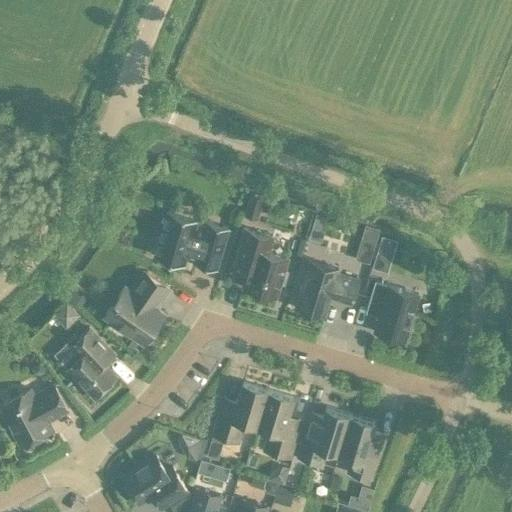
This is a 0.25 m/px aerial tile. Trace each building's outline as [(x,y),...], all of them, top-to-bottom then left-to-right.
[(258,221),(264,201),(250,197),(244,217),(258,221)] [(216,271),(220,257),(229,229),(207,222),(206,228),(196,225),(198,219),(191,217),(192,213),(177,208),(176,212),(169,210),(155,256),(184,265),(186,258),(196,261),(195,264),(216,271)] [(366,223),(355,259),(369,263),(380,227),(366,223)] [(245,230),(237,259),(232,272),(247,276),(244,288),(276,298),(281,284),(284,285),(288,273),(285,272),(288,260),(269,254),(273,238),(245,230)] [(296,308),(325,316),(331,297),(352,304),(359,281),(338,274),(339,270),(310,262),(296,308)] [(145,273),(132,292),(125,288),(105,316),(144,343),(146,340),(149,342),(157,332),(153,330),(164,315),(153,307),(157,302),(158,303),(168,289),(145,273)] [(405,341),(419,296),(375,283),(368,308),(381,313),(375,332),(405,341)] [(80,317),(67,303),(53,316),(66,330),(80,317)] [(71,347),(80,357),(67,370),(95,399),(117,378),(105,366),(116,356),(90,329),(71,347)] [(235,411),(222,407),(213,436),(238,443),(244,424),(257,428),(268,391),(243,384),(235,411)] [(0,406),(0,407),(21,447),(53,431),(47,420),(54,416),(55,419),(68,412),(54,386),(34,397),(31,390),(0,406)] [(194,403),(197,395),(180,388),(176,397),(194,403)] [(268,391),(257,428),(270,432),(264,452),(289,459),(298,430),(285,426),(293,399),(268,391)] [(318,436),(306,433),(298,458),(321,465),(325,451),(339,455),(351,416),(327,409),(318,436)] [(375,423),(351,416),(339,455),(353,459),(349,473),(371,480),(379,454),(366,451),(375,423)] [(161,509),(165,506),(188,492),(173,469),(166,473),(157,457),(123,478),(139,505),(153,496),(161,509)] [(198,490),(190,511),(217,511),(216,511),(221,497),(198,490)] [(186,511),(190,499),(188,496),(171,507),(173,511),(186,511)] [(241,511),(266,511),(267,508),(244,501),(241,511)]
